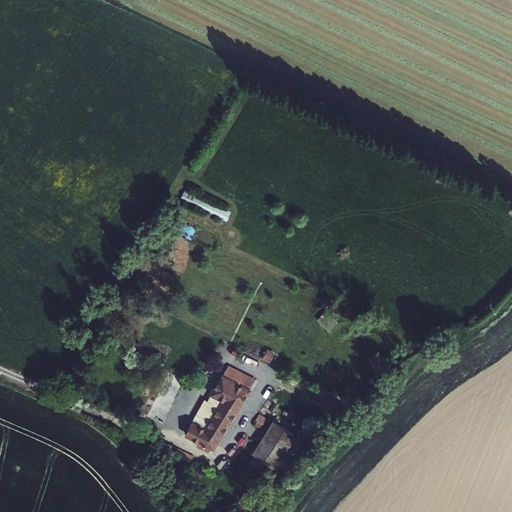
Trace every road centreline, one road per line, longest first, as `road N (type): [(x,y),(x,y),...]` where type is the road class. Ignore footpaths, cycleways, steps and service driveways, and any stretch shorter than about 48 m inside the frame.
road 1 (track): [(511,190),(100,0)]
road 2 (track): [(284,511),(421,367),(511,302)]
road 3 (unclassified): [(0,371),(129,421)]
